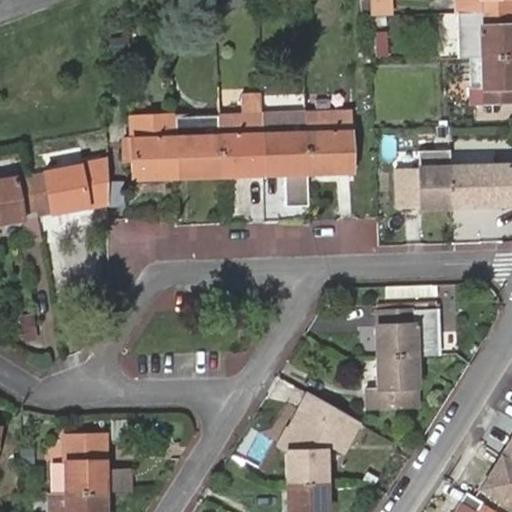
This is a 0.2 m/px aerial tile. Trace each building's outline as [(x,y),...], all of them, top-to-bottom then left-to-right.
[(390,0),(370,0),(371,18),(390,17),(390,0)] [(457,0),(458,15),(511,12),(511,0),(457,0)] [(481,58),(511,57),(511,25),(511,12),(458,15),(460,59),(469,59),(481,58)] [(385,23),(377,23),(378,56),(386,55),(385,23)] [(511,57),(481,58),(481,87),(481,105),(511,103),(511,57)] [(481,87),(481,58),(469,59),(470,88),(481,87)] [(173,119),(173,95),(131,97),(131,133),(123,133),(123,153),(131,153),(132,179),(175,178),(173,119)] [(241,117),(218,117),(220,176),(263,175),(261,115),(260,95),(241,96),(241,117)] [(348,113),(304,114),(306,173),(350,172),(348,113)] [(306,173),(304,114),(261,115),(263,175),(277,174),(277,167),(283,167),(283,174),(284,206),(307,206),(306,173)] [(220,176),(218,117),(173,119),(175,178),(220,176)] [(450,167),(449,152),(418,152),(418,169),(403,169),(404,201),(418,202),(419,207),(451,207),(450,167)] [(27,175),(34,212),(50,210),(50,212),(86,206),(78,165),(27,175)] [(450,167),(451,207),(508,206),(507,167),(450,167)] [(22,213),(34,212),(27,175),(0,180),(0,222),(22,218),(22,213)] [(89,219),(86,206),(50,212),(53,225),(89,219)] [(416,356),(436,356),(435,312),(378,312),(377,324),(374,324),(375,357),(416,356)] [(416,356),(375,357),(376,388),(365,389),(366,409),(416,408),(416,356)] [(361,424),(306,390),(274,445),(283,451),(285,484),(327,482),(329,447),(342,455),(361,424)] [(63,492),(105,491),(105,460),(104,436),(64,436),(64,446),(65,460),(62,460),(63,492)] [(511,437),(501,455),(511,461),(511,437)] [(511,461),(501,455),(480,489),(511,508),(511,461)] [(113,467),(112,490),(129,490),(130,468),(113,467)] [(327,511),(327,482),(285,484),(286,511),(327,511)] [(63,492),(50,493),(50,511),(105,511),(105,491),(63,492)] [(498,511),(468,493),(455,511),(498,511)]
